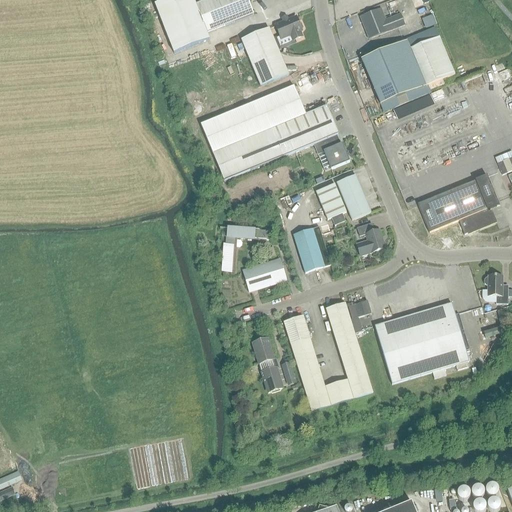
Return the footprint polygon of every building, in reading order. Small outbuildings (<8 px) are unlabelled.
[(247,0),(208,0),(195,5),(193,0),(167,0),(154,5),(173,54),(209,40),(206,33),(253,15),(247,0)] [(404,26),(400,15),(385,20),(381,9),(362,17),(371,39),(404,26)] [(428,29),(440,24),(436,14),(425,18),(428,29)] [(301,31),(302,29),(301,24),(298,24),(296,18),(275,26),(281,40),(290,36),(293,41),(301,38),(299,32),(301,31)] [(260,87),(288,75),(269,29),(232,44),(239,61),(247,58),(260,87)] [(439,37),(410,49),(426,87),(454,75),(439,37)] [(426,87),(406,42),(360,62),(379,107),(426,87)] [(321,143),(325,152),(323,152),(331,171),(350,163),(342,145),(340,145),(336,136),(338,135),(326,107),(306,116),(294,87),(200,126),(224,183),(321,143)] [(390,144),(405,181),(461,158),(446,121),(390,144)] [(511,151),(498,157),(505,175),(511,172),(511,151)] [(370,214),(355,176),(336,184),(352,221),(370,214)] [(417,205),(429,234),(458,222),(464,236),(493,224),(487,210),(498,205),(487,177),(417,205)] [(334,185),(315,193),(327,221),(331,219),(334,227),(345,222),(342,215),(345,213),(334,185)] [(355,247),(358,258),(385,250),(379,231),(374,233),(371,225),(357,229),(359,237),(365,236),(368,243),(355,247)] [(305,274),(330,266),(318,228),(293,236),(305,274)] [(271,232),(228,229),(228,237),(225,237),(223,272),(232,272),(234,239),(270,241),(271,232)] [(250,291),(284,280),(279,262),(244,273),(250,291)] [(488,277),(488,278),(486,279),(484,280),(484,282),(484,285),(486,286),(488,287),(488,297),(496,297),(496,305),(508,305),(508,290),(502,290),(502,277),(488,277)] [(367,302),(354,306),(357,319),(371,315),(367,302)] [(325,310),(329,320),(348,314),(345,304),(325,310)] [(374,328),(391,385),(468,363),(451,305),(374,328)] [(332,330),(351,324),(348,314),(329,320),(332,330)] [(306,327),(302,317),(283,323),(286,333),(306,327)] [(332,330),(335,340),(354,334),(351,324),(332,330)] [(309,337),(306,327),(286,333),(289,343),(309,337)] [(338,350),(357,345),(354,334),(335,340),(338,350)] [(312,347),(309,337),(289,343),(293,353),(312,347)] [(282,390),(276,370),(267,340),(253,345),(268,394),(282,390)] [(338,350),(341,361),(360,355),(357,345),(338,350)] [(315,358),(312,347),(293,353),(296,363),(315,358)] [(344,371),(363,365),(360,355),(341,361),(344,371)] [(318,368),(315,358),(296,363),(299,374),(318,368)] [(281,366),(287,387),(296,384),(290,363),(281,366)] [(344,371),(347,381),(367,375),(363,365),(344,371)] [(321,378),(318,368),(299,374),(302,384),(321,378)] [(341,404),(372,394),(367,375),(347,381),(335,385),(341,404)] [(324,388),(321,378),(302,384),(305,394),(324,388)] [(335,385),(324,388),(305,394),(311,413),(341,404),(335,385)] [(0,480),(0,490),(21,482),(17,473),(0,480)] [(488,495),(491,497),(494,497),(497,496),(498,493),(499,491),(498,487),(495,485),(492,485),(489,486),(487,489),(486,492),(488,495)] [(474,491),(474,494),(476,497),(479,498),(482,498),(484,496),(485,494),(485,491),(484,489),(481,487),(478,487),(475,488),(474,491)] [(11,488),(0,492),(0,501),(14,496),(11,488)] [(460,499),(463,500),(466,499),(468,497),(469,495),(469,492),(467,489),(465,488),(462,488),(459,490),(458,493),(458,496),(460,499)] [(414,511),(411,503),(389,511),(414,511)]
